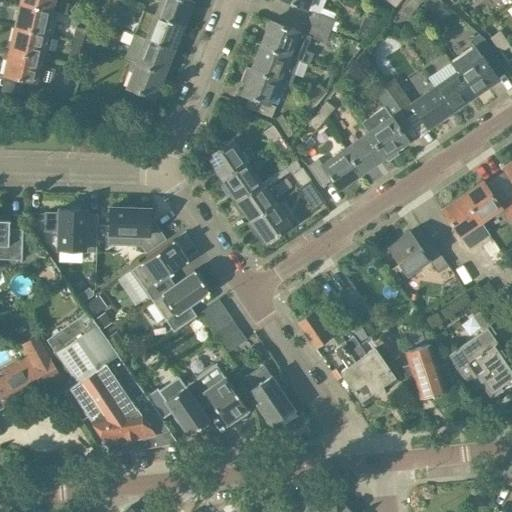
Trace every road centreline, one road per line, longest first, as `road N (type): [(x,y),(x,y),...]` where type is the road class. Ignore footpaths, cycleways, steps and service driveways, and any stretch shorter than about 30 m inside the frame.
road 1 (residential): [(0,497),(347,465)]
road 2 (residential): [(511,114),(254,296)]
road 3 (residential): [(254,296),(345,441),(347,465)]
road 4 (residential): [(233,0),(165,174)]
road 5 (residential): [(0,168),(165,174)]
road 6 (residential): [(165,174),(254,296)]
road 7 (residential): [(378,462),(511,446)]
